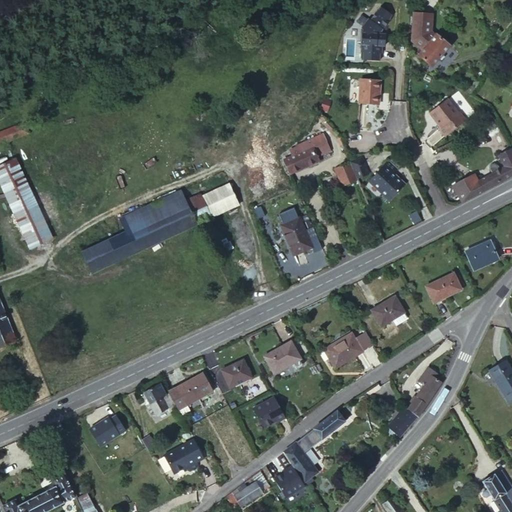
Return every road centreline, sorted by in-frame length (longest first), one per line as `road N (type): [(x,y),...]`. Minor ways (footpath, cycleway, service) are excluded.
road 1 (secondary): [(450,220),(0,433)]
road 2 (residential): [(493,298),(336,401),(197,511)]
road 3 (residential): [(347,511),(446,393),(493,298)]
